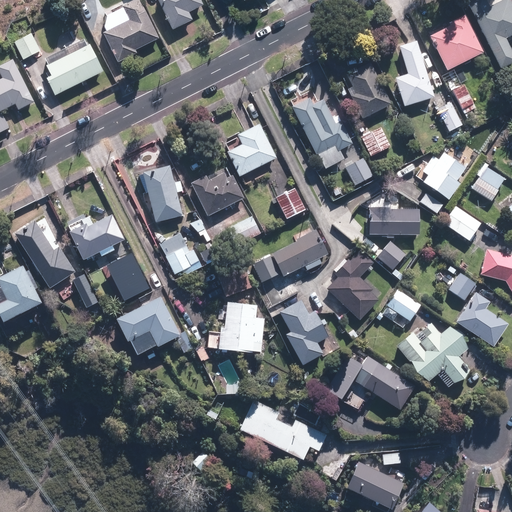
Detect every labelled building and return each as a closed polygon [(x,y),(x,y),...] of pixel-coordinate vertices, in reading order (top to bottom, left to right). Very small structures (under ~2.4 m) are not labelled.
[(134,51),(158,40),(137,0),(136,0),(121,8),(129,23),(102,36),(116,65),(136,55),(134,51)] [(191,21),(188,15),(202,7),(198,0),(154,0),(171,32),(191,21)] [(482,0),(472,0),(464,4),(499,70),(511,63),(511,56),(504,40),(511,35),(511,7),(508,0),(501,0),(487,8),(482,0)] [(448,27),(428,37),(446,71),(482,53),(463,16),(447,24),(448,27)] [(84,24),(75,30),(83,43),(92,37),(84,24)] [(39,52),(31,36),(14,44),(23,61),(39,52)] [(432,98),(415,42),(397,47),(405,75),(393,78),(402,108),(432,98)] [(53,98),(102,73),(88,46),(45,68),(50,78),(45,81),(53,98)] [(33,103),(12,62),(0,68),(0,79),(0,80),(0,113),(14,106),(17,112),(33,103)] [(390,105),(368,63),(344,75),(350,88),(344,91),(360,121),(390,105)] [(453,94),(461,110),(467,121),(474,118),(470,111),(475,109),(473,104),(464,88),(453,94)] [(299,126),(313,155),(315,154),(323,169),(342,160),(338,151),(351,145),(337,116),(331,119),(321,100),(311,105),(308,99),(290,108),(299,126)] [(461,126),(450,103),(435,110),(446,133),(461,126)] [(275,159),(258,125),(234,137),(239,146),(225,154),(237,178),(275,159)] [(389,147),(380,128),(359,137),(368,157),(389,147)] [(426,176),(421,184),(447,202),(458,185),(455,183),(464,170),(463,169),(468,161),(459,155),(453,163),(447,159),(437,173),(426,166),(421,173),(426,176)] [(372,176),(362,159),(344,169),(354,187),(372,176)] [(182,215),(168,166),(141,174),(155,223),(182,215)] [(491,200),(497,191),(503,180),(485,170),(479,180),(477,178),(471,188),(491,200)] [(203,177),(188,184),(205,217),(242,198),(231,176),(225,179),(222,174),(206,182),(203,177)] [(293,188),(273,198),(285,221),(304,211),(293,188)] [(441,206),(424,194),(418,202),(436,214),(441,206)] [(467,242),(479,224),(454,206),(441,224),(467,242)] [(417,235),(417,211),(387,210),(387,208),(366,208),(366,235),(417,235)] [(123,241),(110,216),(86,228),(84,225),(67,233),(68,236),(81,262),(98,253),(99,257),(113,250),(111,247),(123,241)] [(260,233),(251,217),(225,229),(234,246),(260,233)] [(204,230),(199,220),(189,224),(194,235),(204,230)] [(33,221),(12,234),(48,289),(74,272),(58,247),(52,251),(33,221)] [(318,259),(325,255),(313,230),(294,240),(295,242),(270,254),(270,255),(251,265),(260,283),(280,274),(281,277),(303,267),(306,271),(320,264),(318,259)] [(191,267),(190,265),(199,261),(193,249),(189,251),(180,234),(175,236),(158,245),(174,276),(191,267)] [(391,271),(404,255),(388,242),(375,257),(391,271)] [(511,296),(511,256),(485,250),(478,275),(503,282),(511,296)] [(333,275),(336,277),(324,289),(358,321),(377,301),(368,292),(371,289),(359,278),(372,264),(359,251),(349,262),(347,260),(333,275)] [(0,303),(0,322),(0,324),(40,304),(21,266),(0,276),(0,290),(5,301),(0,303)] [(253,286),(245,269),(222,281),(229,297),(253,286)] [(474,284),(459,273),(447,290),(463,301),(474,284)] [(97,302),(83,274),(71,281),(85,308),(97,302)] [(419,305),(395,290),(385,306),(382,313),(392,320),(396,314),(408,322),(419,305)] [(491,347),(507,325),(483,309),(487,303),(474,294),(454,322),(491,347)] [(147,332),(155,348),(178,336),(159,297),(113,320),(125,343),(147,332)] [(277,312),(288,333),(284,336),(300,366),(322,354),(316,343),(327,337),(313,311),(307,314),(300,300),(277,312)] [(206,348),(216,349),(216,350),(236,352),(250,353),(250,352),(259,353),(262,319),(254,318),(255,306),(225,303),(223,327),(218,327),(217,333),(208,332),(206,348)] [(411,333),(394,346),(407,361),(409,362),(413,374),(426,382),(440,370),(451,384),(461,380),(468,371),(457,357),(466,349),(459,336),(448,327),(439,335),(429,324),(419,332),(424,338),(418,342),(411,333)] [(183,353),(194,348),(185,331),(178,335),(180,338),(176,341),(183,353)] [(203,346),(195,350),(201,363),(209,359),(203,346)] [(360,366),(346,357),(323,391),(338,400),(351,380),(397,410),(412,387),(366,357),(360,366)] [(278,412),(252,399),(237,430),(301,461),(308,447),(317,451),(324,436),(293,421),(290,427),(275,419),(278,412)] [(398,453),(381,455),(382,465),(399,464),(398,453)] [(400,483),(358,462),(348,475),(344,489),(387,510),(395,497),(400,483)] [(439,511),(427,501),(417,511),(439,511)]
